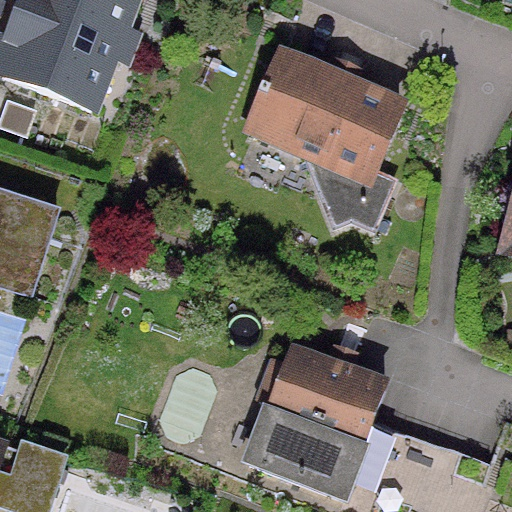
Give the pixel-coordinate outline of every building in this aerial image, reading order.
[(144,0),(23,0),(0,58),(0,70),(99,110),(144,0)] [(367,179),(395,114),(279,64),(271,80),(261,84),(250,110),(254,121),(247,137),(302,161),(332,232),(348,225),(370,234),(390,189),(367,179)] [(0,293),(26,302),(52,221),(0,204),(0,293)] [(245,471),(339,506),(381,395),(345,382),(349,371),(326,363),(322,373),(287,360),(282,373),(269,368),(254,407),(267,412),(245,471)] [(503,469),(394,433),(374,505),(380,507),(377,511),(511,511),(511,507),(492,501),(503,469)] [(1,511),(43,511),(58,467),(20,454),(1,511)]
